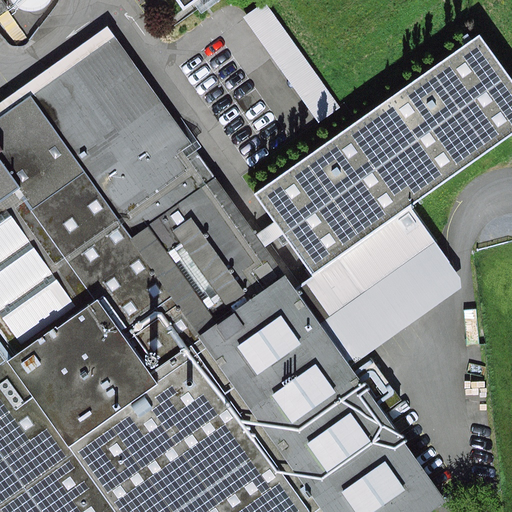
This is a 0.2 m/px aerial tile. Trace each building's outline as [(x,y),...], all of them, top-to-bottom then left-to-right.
[(57,0),(14,0),(0,10),(0,13),(13,32),(57,0)] [(225,0),(195,0),(205,14),(225,0)] [(343,110),(269,7),(250,20),(324,124),(343,110)] [(0,511),(430,511),(444,503),(352,369),(297,290),(107,27),(0,103),(0,146),(3,150),(0,152),(0,511)] [(511,79),(481,37),(254,196),(312,280),(297,290),(352,369),(460,291),(460,280),(411,205),(511,135),(511,79)]
